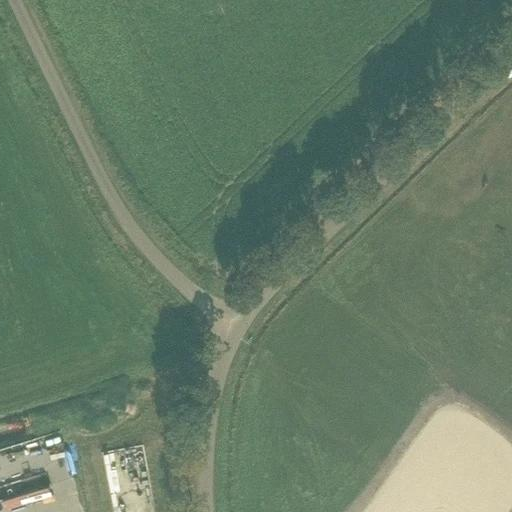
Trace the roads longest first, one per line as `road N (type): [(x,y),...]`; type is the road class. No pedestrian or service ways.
road 1 (unclassified): [(16,0),(143,243),(174,281),(240,323)]
road 2 (unclassified): [(240,323),(273,282),(511,57)]
road 3 (unclassified): [(207,511),(218,368),(240,323)]
